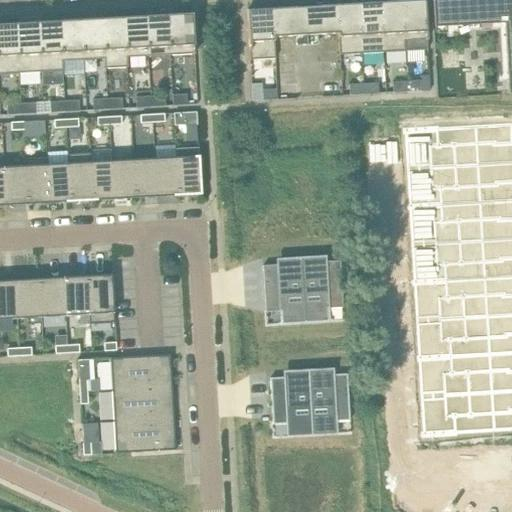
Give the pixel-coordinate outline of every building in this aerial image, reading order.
[(427,50),(427,40),(424,0),(402,1),(405,51),(427,50)] [(511,0),(431,0),(433,28),(504,23),(508,94),(511,93),(511,0)] [(380,3),(383,52),(405,51),(402,1),(380,3)] [(383,52),(380,3),(358,4),(361,54),(383,52)] [(336,5),(337,34),(338,34),(339,55),(361,54),(358,4),(336,5)] [(336,5),(304,7),(306,36),(337,34),(336,5)] [(274,37),(306,36),(304,7),(271,9),(272,38),(274,37)] [(247,11),(250,60),(275,59),(274,37),(272,38),(271,9),(247,11)] [(167,15),(170,55),(194,54),(192,14),(167,15)] [(170,55),(167,15),(146,16),(148,57),(170,55)] [(146,16),(124,18),(127,67),(128,67),(127,58),(148,57),(146,16)] [(127,67),(124,18),(103,19),(106,69),(127,67)] [(103,19),(81,20),(84,60),(104,59),(104,69),(106,69),(103,19)] [(84,60),(81,20),(60,21),(63,71),(63,61),(84,60)] [(60,21),(38,23),(41,72),(63,71),(60,21)] [(41,72),(38,23),(17,24),(20,73),(41,72)] [(0,74),(20,73),(17,24),(0,24),(0,74)] [(422,91),(421,80),(407,81),(407,92),(422,91)] [(392,82),(393,93),(407,92),(407,81),(392,82)] [(363,84),(364,94),(378,94),(378,83),(363,84)] [(349,85),(349,95),(364,94),(363,84),(349,85)] [(262,101),(277,100),(276,89),(262,90),(262,101)] [(187,105),(187,94),(172,95),(173,106),(187,105)] [(151,107),(166,106),(165,95),(151,96),(151,107)] [(137,108),(151,107),(151,96),(136,97),(137,108)] [(108,110),(123,109),(122,98),(108,99),(108,110)] [(94,111),(108,110),(108,99),(93,100),(94,111)] [(65,112),(80,111),(79,101),(64,102),(65,112)] [(51,113),(65,112),(64,102),(50,102),(51,113)] [(22,115),(37,114),(36,103),(21,104),(22,115)] [(8,116),(22,115),(21,104),(7,105),(8,116)] [(184,113),(184,121),(196,120),(196,112),(184,113)] [(164,114),(152,115),(152,123),(164,122),(164,114)] [(140,124),(152,123),(152,115),(140,115),(140,124)] [(121,116),(109,117),(109,125),(121,125),(121,116)] [(97,126),(109,125),(109,117),(97,118),(97,126)] [(78,119),(66,120),(66,128),(78,127),(78,119)] [(54,128),(66,128),(66,120),(54,120),(54,128)] [(23,122),(23,130),(35,129),(35,121),(23,122)] [(11,123),(11,131),(23,130),(23,122),(11,123)] [(437,145),(429,146),(430,164),(431,168),(456,166),(454,146),(477,144),(478,165),(511,162),(511,123),(436,128),(436,130),(437,145)] [(92,201),(89,153),(68,154),(70,202),(92,201)] [(90,153),(89,153),(92,201),(113,200),(111,161),(91,162),(90,153)] [(49,203),(70,202),(68,154),(67,154),(67,164),(48,165),(47,158),(46,158),(49,203)] [(199,156),(176,158),(178,196),(201,195),(199,156)] [(27,205),(49,203),(46,158),(25,159),(27,205)] [(178,196),(176,158),(154,159),(157,197),(178,196)] [(6,206),(27,205),(25,159),(24,159),(24,166),(3,167),(6,206)] [(154,159),(133,160),(135,199),(157,197),(154,159)] [(133,160),(111,161),(113,200),(135,199),(133,160)] [(456,166),(431,168),(431,172),(432,190),(440,189),(441,205),(511,200),(511,162),(478,165),(479,185),(457,187),(456,166)] [(419,164),(407,165),(407,173),(419,172),(419,164)] [(426,164),(419,164),(419,172),(427,172),(431,172),(431,168),(430,164),(426,164)] [(442,221),(434,222),(435,240),(435,244),(460,242),(459,222),(481,220),(482,241),(511,238),(511,200),(441,205),(442,221)] [(460,242),(435,244),(435,248),(437,265),(445,265),(446,281),(511,276),(511,238),(482,241),(484,261),(462,262),(460,242)] [(423,240),(412,241),(412,249),(424,248),(423,240)] [(431,240),(423,240),(424,248),(431,248),(435,248),(435,244),(435,240),(431,240)] [(399,311),(399,259),(383,259),(383,311),(399,311)] [(339,261),(301,264),(304,323),(328,322),(327,309),(342,308),(339,261)] [(301,264),(262,266),(265,312),(280,312),(281,324),(304,323),(301,264)] [(111,275),(86,276),(89,315),(89,324),(114,323),(111,275)] [(86,276),(62,278),(65,316),(88,315),(88,324),(89,324),(86,276)] [(447,297),(438,298),(440,315),(440,319),(465,318),(464,298),(486,296),(487,317),(511,315),(511,276),(446,281),(447,297)] [(65,316),(62,278),(39,279),(41,318),(65,316)] [(41,318),(39,279),(15,280),(17,319),(41,318)] [(0,319),(17,319),(15,280),(0,281),(0,319)] [(436,316),(428,316),(428,324),(436,324),(440,323),(440,319),(440,315),(436,316)] [(465,318),(440,319),(440,323),(441,341),(449,341),(450,357),(511,353),(511,315),(487,317),(488,337),(466,338),(465,318)] [(428,316),(416,317),(417,325),(428,324),(428,316)] [(66,336),(54,337),(55,354),(67,353),(67,345),(66,336)] [(104,351),(116,351),(115,343),(103,343),(104,351)] [(67,345),(67,353),(79,353),(79,345),(67,345)] [(7,349),(7,357),(19,356),(19,348),(7,349)] [(19,348),(19,356),(31,356),(31,348),(19,348)] [(451,373),(443,374),(444,391),(444,395),(470,394),(468,373),(491,372),(492,392),(511,391),(511,353),(450,357),(451,373)] [(111,391),(171,387),(170,355),(110,358),(111,391)] [(346,374),(308,376),(311,435),(334,434),(334,422),(349,421),(346,374)] [(308,376),(269,378),(272,425),(287,424),(288,437),(311,435),(308,376)] [(79,392),(87,392),(86,380),(78,380),(79,392)] [(113,422),(173,418),(171,387),(111,391),(113,422)] [(440,392),(433,392),(433,400),(441,400),(445,399),(444,395),(444,391),(440,392)] [(470,394),(444,395),(445,399),(446,417),(454,417),(455,432),(455,434),(511,430),(511,391),(492,392),(493,413),(471,414),(470,394)] [(80,404),(88,404),(87,392),(79,392),(80,404)] [(433,392),(421,393),(421,401),(433,400),(433,392)] [(115,454),(175,450),(173,418),(113,422),(115,454)] [(90,443),(82,444),(83,456),(102,455),(101,443),(90,443)]
